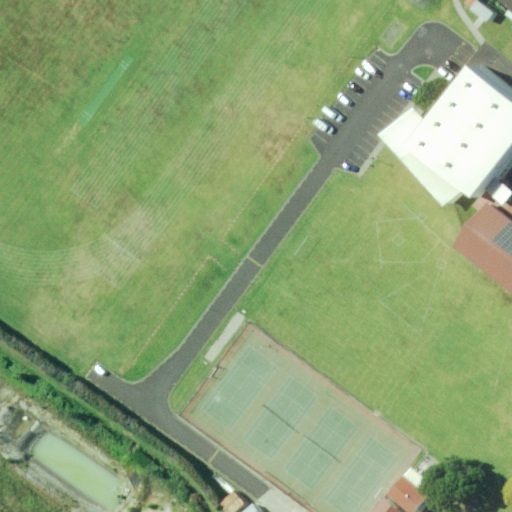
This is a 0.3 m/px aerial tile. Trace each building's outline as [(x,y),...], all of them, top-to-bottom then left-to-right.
[(479,0),(473,8),(489,21),(496,12),(479,0)] [(511,0),(501,0),(511,8),(511,0)] [(384,135),(448,206),(468,188),(482,199),(477,205),(487,213),(460,248),(511,288),(511,187),(497,176),(511,157),(511,91),(477,65),(432,123),(416,106),(384,135)] [(434,491),(436,479),(419,465),(397,492),(420,511),(422,511),(438,494),(434,491)] [(408,511),(411,510),(389,492),(372,511),(408,511)] [(230,511),(241,511),(250,504),(244,497),(229,511),(230,511)]
